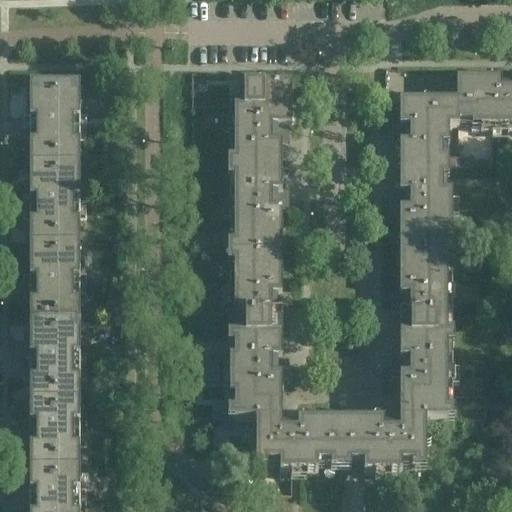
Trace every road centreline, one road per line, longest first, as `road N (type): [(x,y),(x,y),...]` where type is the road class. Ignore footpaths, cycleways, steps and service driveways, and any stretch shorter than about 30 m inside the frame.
road 1 (residential): [(326,45),(333,219),(369,269),(371,370),(313,368)]
road 2 (residential): [(511,21),(438,21),(389,45),(326,45)]
